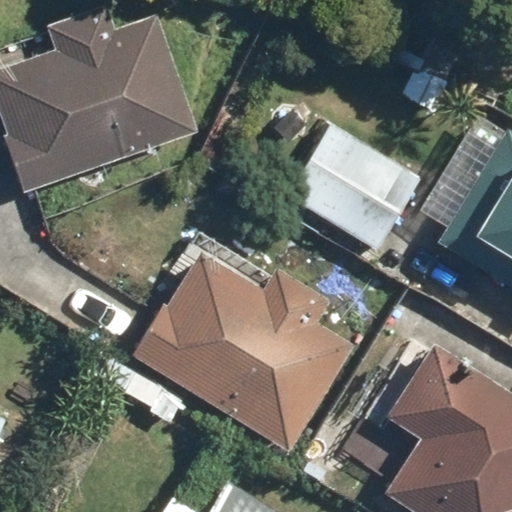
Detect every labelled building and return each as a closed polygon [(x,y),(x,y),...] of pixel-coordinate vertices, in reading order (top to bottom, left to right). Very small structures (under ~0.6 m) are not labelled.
[(194,121),(151,7),(112,22),(105,0),(102,0),(46,19),(55,43),(0,63),(0,107),(8,127),(0,129),(0,132),(20,186),(194,121)] [(420,174),(329,112),(281,183),(373,245),(420,174)] [(511,124),(505,120),(499,130),(480,119),(429,201),(448,213),(434,234),(511,282),(511,124)] [(132,350),(287,444),(352,337),(317,316),(330,295),(272,260),(259,281),(198,244),(132,350)] [(511,511),(511,390),(430,338),(388,402),(370,390),(353,415),(334,403),(296,462),(341,491),(358,465),(384,481),(379,488),(416,511),(511,511)] [(282,511),(226,476),(203,511),(282,511)]
